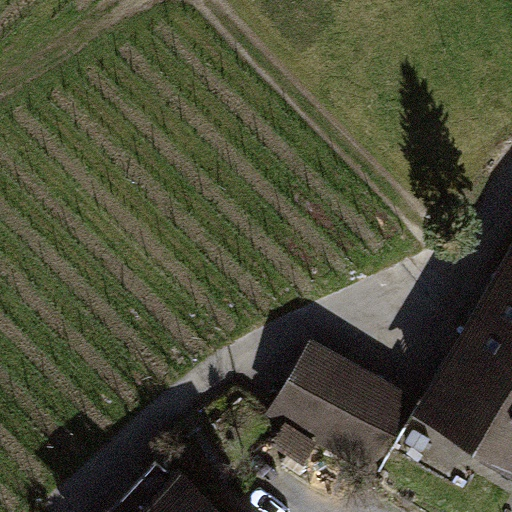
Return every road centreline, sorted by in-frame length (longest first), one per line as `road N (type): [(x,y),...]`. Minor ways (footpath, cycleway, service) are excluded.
road 1 (track): [(197,0),(252,38),(455,246)]
road 2 (track): [(0,83),(108,21),(181,0)]
